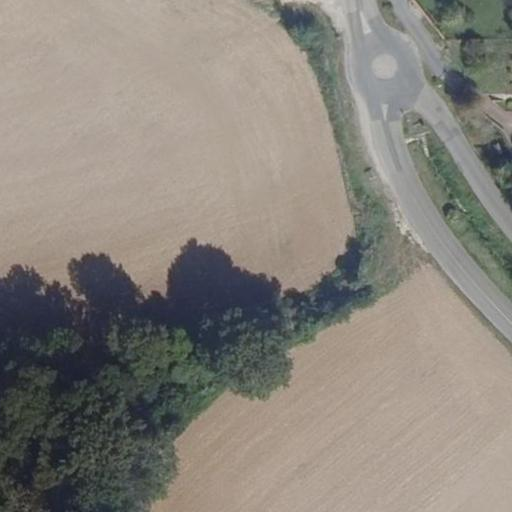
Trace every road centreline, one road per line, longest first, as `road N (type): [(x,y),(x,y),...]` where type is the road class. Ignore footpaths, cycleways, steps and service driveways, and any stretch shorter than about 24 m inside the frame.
road 1 (tertiary): [(511,319),(436,244),(399,175),(384,97)]
road 2 (unclassified): [(511,225),(405,86)]
